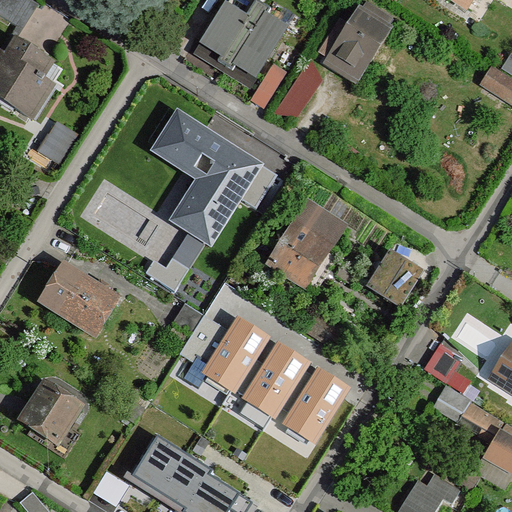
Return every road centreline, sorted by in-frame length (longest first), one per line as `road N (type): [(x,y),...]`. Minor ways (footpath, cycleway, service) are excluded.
road 1 (residential): [(465,251),(148,52)]
road 2 (residential): [(465,251),(302,511)]
road 3 (residential): [(148,52),(0,293)]
